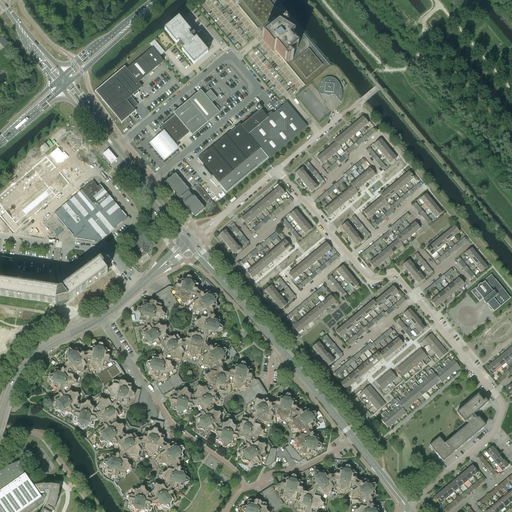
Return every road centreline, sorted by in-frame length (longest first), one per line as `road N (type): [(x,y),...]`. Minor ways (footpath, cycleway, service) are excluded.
road 1 (unclassified): [(144,186),(257,86),(228,53),(124,143)]
road 2 (residential): [(48,242),(38,217),(97,172),(135,218),(110,252)]
road 3 (residential): [(0,420),(29,360),(101,318)]
road 4 (unknown): [(511,137),(423,28)]
road 5 (residential): [(494,393),(413,296)]
